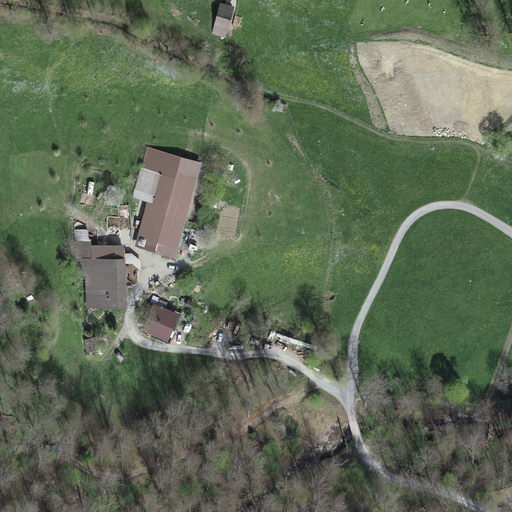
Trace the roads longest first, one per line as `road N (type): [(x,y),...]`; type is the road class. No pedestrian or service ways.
road 1 (track): [(0,436),(136,469),(319,378)]
road 2 (unclassified): [(511,233),(453,204),(424,209),(403,226),(358,325),(352,419)]
road 3 (track): [(352,419),(359,446),(385,472),(484,511)]
